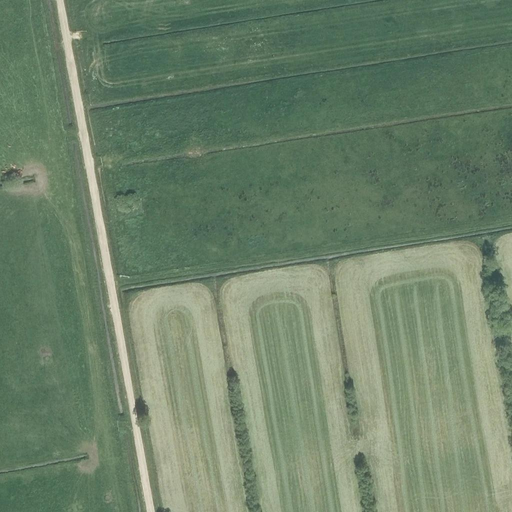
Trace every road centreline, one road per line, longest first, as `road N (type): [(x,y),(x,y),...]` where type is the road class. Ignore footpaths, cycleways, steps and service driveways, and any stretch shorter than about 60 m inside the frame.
road 1 (track): [(59,0),(149,511)]
road 2 (track): [(511,222),(109,287)]
